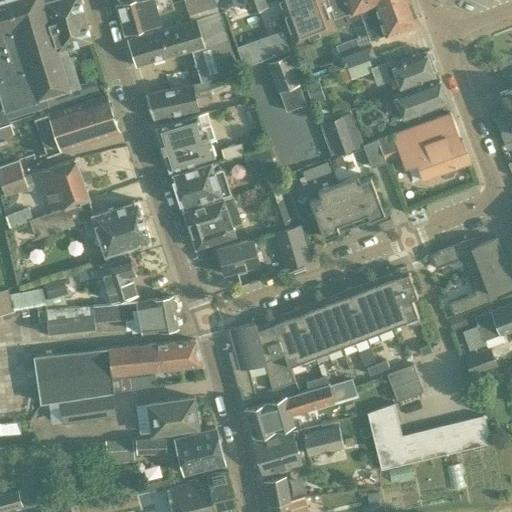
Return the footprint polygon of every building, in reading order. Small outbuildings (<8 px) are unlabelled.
[(0,0),(0,124),(9,122),(7,117),(48,105),(46,96),(69,90),(44,1),(43,0),(0,0)] [(49,0),(44,1),(69,90),(78,87),(69,58),(67,58),(64,46),(90,38),(79,0),(49,0)] [(131,0),(115,5),(123,34),(161,23),(158,11),(171,8),(169,0),(131,0)] [(182,0),(188,16),(214,7),(212,0),(182,0)] [(269,4),(268,0),(235,0),(240,13),(247,10),(248,12),(269,4)] [(277,0),(294,43),(336,29),(332,17),(325,0),(277,0)] [(351,11),(381,0),(329,0),(335,16),(351,10),(351,11)] [(417,22),(409,0),(381,0),(351,11),(353,15),(361,13),(370,39),(385,33),(385,35),(417,22)] [(200,81),(207,79),(236,72),(217,13),(127,39),(136,65),(191,49),(200,81)] [(281,30),(238,45),(239,48),(240,51),(245,64),(263,58),(265,57),(288,50),(281,30)] [(356,36),(335,44),(343,67),(374,56),(369,44),(360,47),(356,36)] [(433,73),(436,72),(432,63),(429,62),(425,51),(393,63),(391,60),(372,67),(378,83),(397,75),(402,88),(435,76),(433,73)] [(285,111),(305,104),(287,55),(268,62),(285,111)] [(394,95),(393,99),(396,107),(399,109),(403,119),(406,118),(447,103),(438,78),(410,88),(394,94),(394,95)] [(305,84),(311,103),(325,98),(318,79),(305,84)] [(192,83),(144,93),(153,119),(197,110),(197,108),(206,106),(201,83),(192,85),(192,83)] [(511,87),(500,92),(507,109),(493,114),(505,144),(511,141),(511,87)] [(106,94),(46,113),(59,150),(118,131),(106,94)] [(196,113),(155,127),(169,170),(215,155),(212,147),(217,146),(205,112),(197,115),(196,113)] [(377,140),(384,157),(399,151),(405,167),(417,163),(422,177),(421,178),(422,179),(438,172),(440,177),(445,179),(452,176),(455,171),(453,167),(468,161),(468,162),(470,161),(461,139),(459,140),(449,112),(448,113),(377,140)] [(342,115),(319,124),(331,155),(353,147),(342,115)] [(9,122),(0,124),(0,146),(15,141),(9,122)] [(384,157),(377,140),(363,145),(371,168),(385,162),(384,157)] [(240,143),(221,148),(224,158),(243,153),(240,143)] [(251,153),(259,177),(277,171),(268,147),(251,153)] [(17,159),(0,164),(0,178),(5,192),(26,184),(17,159)] [(65,205),(87,198),(74,159),(37,170),(51,209),(64,204),(65,205)] [(180,208),(228,193),(221,169),(213,171),(210,162),(170,174),(180,208)] [(324,237),(384,214),(370,177),(359,181),(357,175),(318,190),(320,196),(309,200),(324,237)] [(232,195),(223,198),(182,212),(194,249),(235,236),(231,224),(241,221),(232,195)] [(30,220),(36,236),(94,217),(93,215),(96,213),(90,197),(87,198),(52,210),(30,220)] [(94,217),(108,262),(126,256),(124,251),(151,241),(136,199),(96,213),(93,215),(94,217)] [(277,232),(287,266),(306,261),(297,227),(277,232)] [(467,275),(505,261),(496,237),(468,248),(466,241),(430,254),(435,268),(461,258),(467,275)] [(253,239),(217,249),(224,274),(260,265),(253,239)] [(102,263),(113,300),(138,293),(132,274),(135,274),(134,270),(137,268),(134,258),(130,258),(129,255),(126,256),(108,262),(102,263)] [(511,284),(511,279),(505,261),(467,275),(474,292),(448,302),(454,316),(491,301),(490,300),(489,301),(486,295),(511,284)] [(274,325),(257,332),(265,361),(272,390),(296,381),(290,366),(418,316),(411,298),(417,296),(414,288),(412,281),(409,274),(400,277),(375,286),(350,297),(324,306),(299,317),(274,325)] [(42,287),(9,293),(11,305),(45,298),(42,287)] [(7,290),(0,292),(0,316),(13,313),(12,310),(7,290)] [(121,302),(93,305),(93,306),(94,317),(106,316),(112,320),(125,319),(125,323),(132,330),(141,329),(141,332),(143,331),(150,331),(177,326),(174,308),(177,306),(176,299),(173,298),(172,296),(171,294),(140,300),(136,301),(121,302)] [(48,297),(45,298),(46,303),(46,307),(66,306),(62,295),(48,299),(48,297)] [(511,302),(476,316),(475,316),(479,326),(464,332),(470,349),(485,343),(484,340),(511,329),(511,302)] [(46,307),(45,307),(48,334),(95,329),(95,321),(94,317),(93,306),(93,305),(93,304),(66,306),(46,307)] [(257,332),(254,323),(230,329),(238,358),(232,359),(242,398),(256,395),(248,366),(265,361),(257,332)] [(147,343),(150,370),(201,365),(195,338),(147,343)] [(110,375),(150,370),(147,343),(35,355),(39,399),(112,392),(110,375)] [(422,354),(432,351),(429,343),(419,347),(422,354)] [(471,374),(496,364),(490,349),(465,358),(471,374)] [(386,360),(376,363),(379,371),(389,367),(386,360)] [(370,374),(379,371),(376,363),(367,367),(370,374)] [(392,387),(418,377),(413,364),(387,374),(392,387)] [(321,377),(317,378),(319,386),(328,383),(326,376),(321,377)] [(351,377),(329,383),(334,402),(356,395),(354,387),(353,382),(351,377)] [(424,390),(418,377),(392,387),(398,400),(424,390)] [(309,389),(319,386),(317,378),(306,381),(309,389)] [(244,409),(253,437),(274,429),(293,423),(290,414),(334,402),(329,383),(296,394),(267,403),(267,402),(244,409)] [(109,395),(57,401),(59,421),(112,415),(109,395)] [(148,431),(194,426),(193,423),(196,423),(195,411),(192,412),(190,396),(145,401),(148,431)] [(394,402),(367,412),(370,425),(398,418),(394,402)] [(482,414),(468,418),(475,445),(492,440),(482,414)] [(398,418),(370,425),(381,468),(401,463),(394,436),(402,434),(398,418)] [(468,418),(454,421),(461,448),(475,445),(468,418)] [(454,421),(441,424),(448,452),(461,448),(454,421)] [(441,424),(428,427),(435,455),(448,452),(441,424)] [(185,471),(224,461),(215,426),(176,436),(175,432),(165,435),(165,437),(136,439),(139,450),(166,449),(179,445),(185,471)] [(309,453),(344,445),(340,426),(305,434),(309,453)] [(415,431),(422,458),(435,455),(428,427),(415,431)] [(296,429),(292,431),(254,442),(263,473),(301,461),(293,435),(298,434),(296,429)] [(402,434),(394,436),(401,463),(422,458),(415,431),(402,434)] [(351,436),(345,437),(347,445),(353,443),(351,436)] [(133,438),(105,440),(106,460),(134,459),(133,438)] [(226,470),(207,473),(208,477),(216,511),(234,511),(235,511),(226,470)] [(268,503),(289,499),(285,476),(272,478),(264,483),(268,503)] [(216,511),(208,477),(167,487),(173,511),(216,511)] [(18,489),(0,493),(0,511),(23,505),(18,489)] [(366,493),(368,507),(380,505),(378,491),(366,493)] [(306,511),(303,496),(289,499),(268,503),(269,511),(306,511)]
